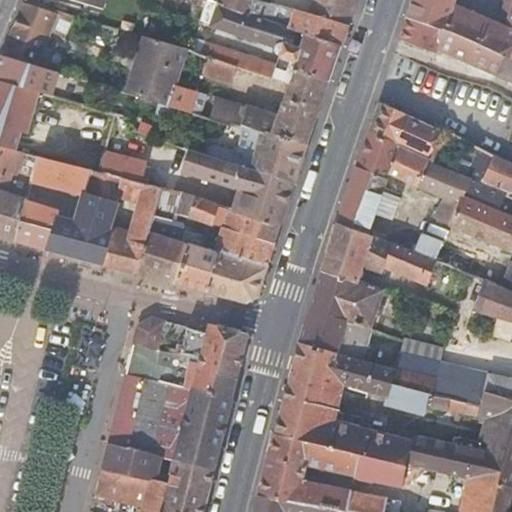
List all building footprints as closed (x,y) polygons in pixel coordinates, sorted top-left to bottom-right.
[(64,0),(96,9),(98,0),(64,0)] [(252,2),(252,0),(218,0),(218,4),(219,4),(249,15),(252,2)] [(315,0),(310,15),(347,26),(356,0),(315,0)] [(511,60),(511,0),(414,0),(410,14),(445,30),(502,56),(511,60)] [(30,64),(53,11),(23,1),(0,55),(30,64)] [(219,4),(218,4),(206,2),(198,22),(211,27),(219,4)] [(347,26),(310,15),(297,11),(297,13),(252,2),(249,15),(340,47),(347,26)] [(289,84),(294,71),(327,81),(340,47),(249,15),(219,4),(211,27),(281,50),(276,66),(205,42),(200,55),(208,58),(234,66),(289,84)] [(438,49),(445,30),(410,14),(402,37),(436,55),(438,49)] [(502,56),(445,30),(438,49),(494,73),(502,56)] [(199,116),(202,105),(205,96),(175,86),(186,51),(142,38),(125,93),(199,116)] [(0,81),(36,92),(45,95),(52,71),(30,64),(0,55),(0,81)] [(511,60),(502,56),(494,73),(511,81),(511,60)] [(234,66),(208,58),(203,74),(229,83),(234,66)] [(213,108),(209,119),(228,125),(229,123),(261,133),(304,145),(327,81),(294,71),(289,84),(278,116),(216,99),(213,108)] [(13,152),(19,133),(24,135),(36,92),(0,81),(0,148),(2,149),(13,152)] [(199,116),(209,119),(213,108),(202,105),(199,116)] [(415,155),(421,138),(435,144),(440,134),(378,106),(369,131),(396,145),(415,155)] [(396,145),(369,131),(356,170),(384,181),(387,174),(396,145)] [(186,138),(182,148),(189,150),(293,181),(304,145),(261,133),(254,158),(186,138)] [(387,174),(417,189),(428,164),(428,162),(415,155),(396,145),(387,174)] [(30,181),(31,179),(15,174),(21,154),(13,152),(2,149),(0,153),(0,235),(14,239),(19,220),(24,203),(30,181)] [(189,150),(181,172),(244,191),(239,212),(280,225),(293,181),(189,150)] [(144,163),(104,152),(98,174),(138,184),(144,163)] [(511,167),(479,153),(466,181),(511,200),(511,167)] [(31,179),(30,181),(84,195),(84,194),(90,171),(36,158),(31,179)] [(442,202),(434,220),(450,227),(462,198),(511,219),(511,200),(466,181),(428,164),(417,189),(442,202)] [(376,215),(391,220),(398,200),(382,194),(386,181),(384,181),(356,170),(344,204),(376,215)] [(138,203),(130,233),(113,229),(104,264),(121,269),(137,273),(148,234),(151,223),(153,216),(155,209),(156,204),(160,189),(138,184),(98,174),(90,171),(84,194),(116,202),(117,198),(138,203)] [(156,204),(168,205),(172,193),(160,189),(156,204)] [(24,203),(19,220),(51,229),(47,248),(75,256),(104,264),(113,229),(109,228),(116,202),(84,194),(84,195),(76,223),(54,217),(56,211),(24,203)] [(177,212),(223,225),(216,249),(268,263),(280,225),(239,212),(182,195),(177,212)] [(511,253),(511,251),(511,219),(462,198),(450,227),(511,253)] [(369,236),(376,215),(344,204),(338,224),(369,236)] [(166,220),(170,221),(172,214),(155,209),(153,216),(159,218),(166,220)] [(153,216),(151,223),(158,225),(159,218),(153,216)] [(51,229),(19,220),(14,239),(31,244),(47,248),(51,229)] [(166,220),(164,228),(180,233),(181,228),(182,225),(170,221),(166,220)] [(322,270),(358,282),(363,268),(382,275),(386,269),(428,286),(438,262),(415,254),(369,236),(338,224),(322,270)] [(180,233),(177,242),(186,245),(192,246),(196,232),(181,228),(180,233)] [(177,242),(148,234),(137,273),(157,278),(175,283),(186,245),(177,242)] [(444,248),(444,245),(422,237),(415,254),(438,262),(443,251),(444,248)] [(258,296),(268,263),(216,249),(215,253),(192,246),(186,245),(175,283),(245,302),(258,296)] [(443,251),(438,262),(461,271),(473,277),(479,261),(444,248),(443,251)] [(322,270),(309,312),(346,324),(370,331),(384,291),(358,282),(322,270)] [(480,293),(473,310),(474,310),(509,321),(511,321),(511,294),(505,291),(477,279),(474,289),(480,293)] [(509,321),(474,310),(470,323),(505,334),(509,321)] [(342,336),(346,324),(309,312),(303,330),(299,346),(370,366),(374,350),(366,346),(366,344),(342,336)] [(165,322),(151,318),(139,326),(138,333),(135,344),(150,348),(158,349),(165,322)] [(215,359),(212,371),(235,377),(246,334),(210,325),(207,335),(203,349),(202,355),(215,359)] [(203,349),(207,335),(191,330),(188,344),(203,349)] [(385,370),(393,372),(390,384),(431,395),(439,367),(442,354),(404,342),(398,368),(394,367),(395,365),(387,362),(385,370)] [(192,374),(189,367),(176,364),(179,354),(158,349),(135,344),(127,375),(150,380),(167,385),(182,388),(184,382),(195,385),(196,378),(193,377),(192,374)] [(188,344),(185,356),(201,359),(202,355),(203,349),(188,344)] [(511,401),(484,395),(480,409),(468,405),(466,414),(478,417),(477,419),(485,421),(499,425),(491,453),(478,450),(398,434),(396,438),(342,425),(343,417),(336,415),(344,386),(389,400),(387,405),(423,414),(425,408),(451,412),(451,411),(453,401),(431,395),(390,384),(393,372),(385,370),(370,366),(299,346),(276,434),(409,467),(432,471),(469,479),(511,487),(511,401)] [(229,400),(235,377),(212,371),(215,359),(202,355),(201,359),(185,356),(179,354),(176,364),(189,367),(192,374),(193,377),(196,378),(195,385),(184,382),(182,388),(193,391),(229,400)] [(468,405),(480,409),(484,395),(511,401),(511,381),(439,367),(431,395),(453,401),(468,405)] [(110,445),(148,455),(167,385),(150,380),(127,375),(119,409),(110,445)] [(175,461),(175,463),(211,472),(229,400),(193,391),(175,461)] [(451,411),(466,414),(468,405),(453,401),(451,411)] [(499,425),(485,421),(478,450),(491,453),(499,425)] [(403,511),(405,505),(303,482),(307,467),(403,489),(409,467),(276,434),(259,497),(338,511),(403,511)] [(141,479),(148,455),(110,445),(107,457),(103,470),(141,479)] [(141,479),(148,481),(155,456),(148,455),(141,479)] [(169,485),(162,511),(200,511),(211,472),(175,463),(171,478),(154,474),(152,481),(169,485)] [(432,471),(409,467),(403,489),(432,471)] [(162,511),(169,485),(152,481),(152,482),(148,481),(141,479),(103,470),(97,495),(142,507),(141,511),(162,511)] [(508,511),(511,496),(511,487),(469,479),(461,511),(508,511)] [(338,511),(259,497),(255,511),(338,511)]
